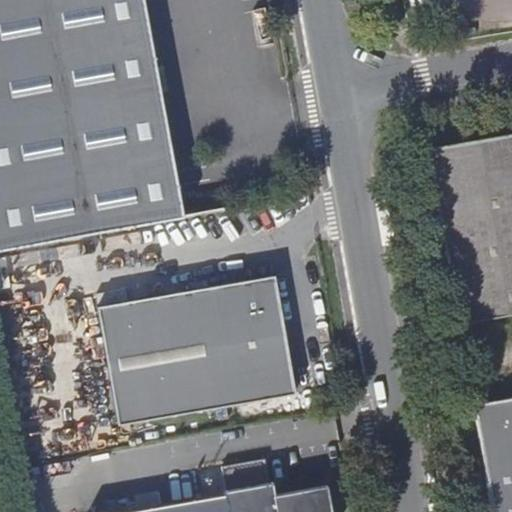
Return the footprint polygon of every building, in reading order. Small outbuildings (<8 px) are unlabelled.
[(0,0),(0,245),(170,215),(159,157),(170,155),(140,0),(0,0)] [(511,135),(428,149),(459,324),(511,314),(511,135)] [(170,155),(159,157),(170,215),(181,213),(170,155)] [(116,422),(294,392),(285,342),(279,343),(276,325),(282,323),(273,273),(96,303),(116,422)] [(511,511),(511,396),(473,403),(491,511),(511,511)] [(218,461),(222,486),(270,477),(268,466),(253,455),(218,461)] [(270,477),(222,486),(224,498),(141,511),(331,511),(326,481),(272,491),(270,477)]
